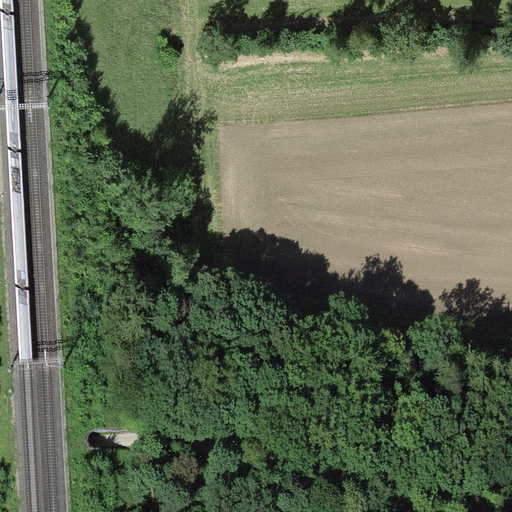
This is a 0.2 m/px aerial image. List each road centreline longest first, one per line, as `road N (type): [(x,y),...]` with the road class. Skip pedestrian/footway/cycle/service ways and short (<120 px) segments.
road 1 (track): [(511,505),(379,505),(174,438)]
road 2 (track): [(0,449),(174,438)]
